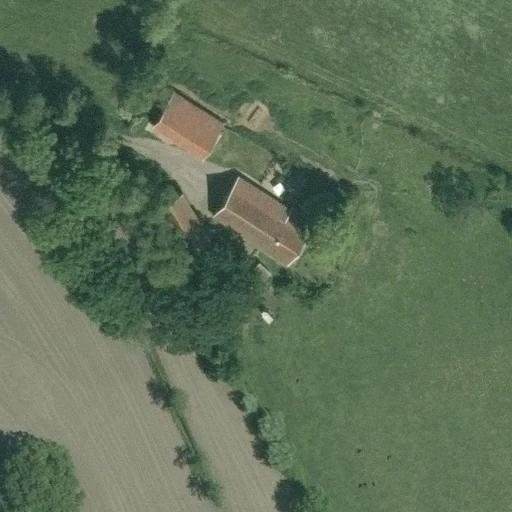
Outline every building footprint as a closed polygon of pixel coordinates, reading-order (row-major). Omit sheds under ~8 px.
[(203,154),(222,123),(172,91),(154,122),(203,154)] [(251,93),(241,118),(251,122),(262,98),(251,93)] [(287,262),(312,223),(303,217),(304,214),(293,207),(291,209),(238,176),(213,215),(287,262)] [(188,257),(215,243),(183,188),(158,204),(188,257)] [(262,279),(270,272),(260,261),(252,268),(262,279)]
